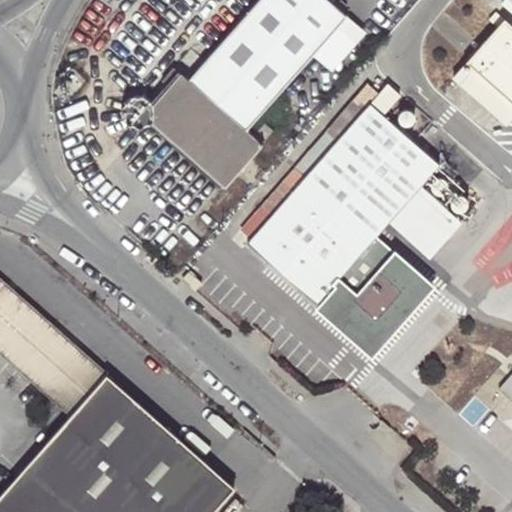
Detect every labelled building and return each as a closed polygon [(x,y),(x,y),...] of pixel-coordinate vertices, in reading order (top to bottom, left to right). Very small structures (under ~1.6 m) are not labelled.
[(258,0),(188,77),(180,72),(153,104),(152,102),(150,99),(148,97),(145,95),(141,94),(137,93),(134,94),(130,95),(127,97),(125,100),(123,103),(122,106),(122,110),(123,114),(124,117),(127,120),(129,122),(133,124),(136,124),(140,124),(143,123),(147,122),(149,119),(225,186),(273,131),(265,124),(258,132),(247,124),(348,15),(330,0),(258,0)] [(511,0),(498,0),(511,12),(511,0)] [(508,126),(511,120),(511,26),(505,20),(467,64),(495,88),(482,103),(508,126)] [(495,88),(467,64),(454,79),(482,103),(495,88)] [(248,243),(316,303),(389,221),(421,185),(439,165),(382,115),(390,106),(379,96),(371,105),(306,178),(295,169),(282,184),(292,193),(273,215),(263,206),(241,230),(251,239),(248,243)] [(328,132),(295,169),(306,178),(371,105),(362,96),(329,133),(328,132)] [(462,222),(421,185),(389,221),(430,258),(462,222)] [(160,259),(150,251),(146,256),(156,264),(160,259)] [(181,278),(194,290),(203,280),(190,269),(181,278)] [(0,348),(72,410),(105,374),(0,280),(0,348)] [(0,491),(0,511),(211,511),(232,489),(105,374),(72,410),(0,491)] [(511,375),(499,390),(511,401),(511,375)]
